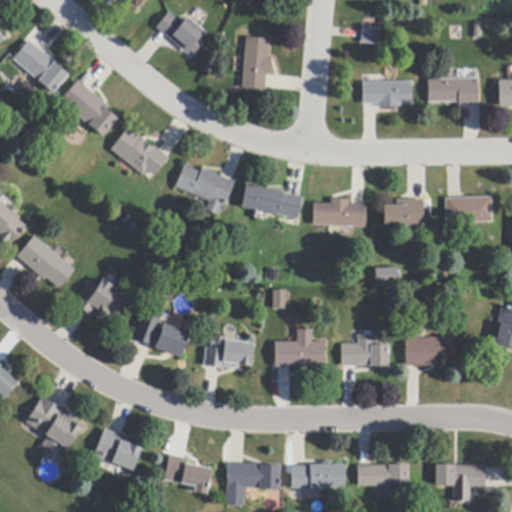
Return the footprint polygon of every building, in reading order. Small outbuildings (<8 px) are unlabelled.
[(144,0),(136,10),(124,0),(144,0)] [(189,20),(199,29),(204,33),(199,40),(203,44),(194,55),(190,51),(187,54),(168,39),(159,31),(156,29),(169,13),(183,24),(188,19),(189,20)] [(473,24),(482,24),(482,38),(473,38),(473,24)] [(361,39),(362,32),(362,28),(381,29),(380,46),(361,44),(361,39)] [(265,76),(264,89),(264,91),(242,89),(243,73),(245,58),(246,38),(269,40),(268,57),(271,57),(270,76),(265,76)] [(45,55),(57,64),(56,65),(69,76),(53,94),(13,60),(25,46),(29,41),(45,55)] [(478,103),(478,107),(464,107),(459,107),(459,102),(428,103),(428,80),(431,80),(445,80),(457,80),(476,79),(477,79),(478,103)] [(79,83),(94,95),(108,106),(105,110),(118,120),(104,137),(89,125),(89,126),(60,103),(78,81),(79,83)] [(511,108),(499,108),(499,82),(511,81),(511,108)] [(375,105),(364,105),(362,105),(362,83),(363,83),(387,83),(412,82),(412,104),(400,104),(400,108),(379,108),(379,105),(375,105)] [(155,148),(168,158),(169,159),(154,177),(147,171),(143,176),(110,150),(127,129),(140,139),(141,138),(146,143),(153,149),(154,147),(155,148)] [(202,169),(221,177),(231,182),(234,183),(224,208),(221,207),(218,216),(208,212),(206,211),(209,202),(200,198),(175,188),(184,166),(200,173),(202,169)] [(286,194),(301,197),(302,198),(299,214),(298,219),(278,215),(242,208),(247,185),(282,193),(282,194),(286,194)] [(445,199),(449,198),(461,198),(491,198),(492,223),(445,224),(445,199)] [(353,206),(364,206),(367,206),(366,228),(340,227),(329,226),(313,226),(314,204),(331,205),(331,200),(349,200),(348,205),(353,206)] [(423,201),(424,227),(384,228),(383,206),(396,206),(396,200),(409,200),(423,200),(423,201)] [(8,249),(0,241),(0,202),(7,209),(9,205),(18,213),(14,217),(26,227),(8,249)] [(64,262),(71,267),(75,271),(59,290),(46,279),(44,281),(31,270),(29,268),(17,258),(18,257),(34,237),(64,262)] [(373,268),(374,284),(395,283),(395,267),(373,268)] [(88,315),(78,308),(74,305),(88,284),(97,290),(104,280),(113,287),(112,288),(127,298),(117,312),(114,309),(109,316),(98,318),(92,314),(91,317),(88,315)] [(287,291),(287,309),(273,309),(273,291),(287,291)] [(511,349),(496,346),(500,325),(498,325),(502,306),(511,308),(511,349)] [(181,358),(156,349),(158,344),(153,343),(152,346),(151,346),(135,339),(133,339),(143,314),(153,318),(156,310),(163,313),(160,322),(161,322),(159,329),(162,330),(164,326),(177,331),(179,328),(191,332),(181,358)] [(325,367),(291,368),(276,368),(276,364),(276,343),(298,343),(298,329),(313,329),(313,343),(325,342),(325,367)] [(376,346),(389,346),(389,367),(356,367),(344,367),(342,367),(342,345),(354,345),(359,345),(359,335),(374,336),(374,346),(376,346)] [(219,370),(208,368),(204,368),(206,348),(211,348),(212,336),(227,338),(227,341),(254,345),(251,367),(238,365),(238,370),(223,368),(223,370),(219,370)] [(420,367),(408,367),(406,367),(406,339),(409,339),(424,339),(454,339),(454,363),(437,363),(437,367),(420,367)] [(0,362),(1,363),(3,364),(0,368),(18,382),(5,399),(0,395),(0,362)] [(44,399),(62,410),(64,411),(63,414),(74,421),(72,423),(82,429),(68,451),(62,447),(56,455),(42,446),(48,437),(26,423),(43,398),(44,399)] [(107,431),(121,436),(124,437),(123,440),(133,444),(132,446),(142,450),(134,472),(116,465),(116,467),(113,466),(102,462),(93,458),(104,429),(107,431)] [(172,456),(185,458),(187,459),(186,465),(211,470),(206,495),(195,492),(194,492),(195,488),(188,486),(164,482),(170,455),(172,456)] [(345,489),(307,489),(293,489),(292,489),(292,474),(292,467),(306,467),(310,467),(310,466),(323,466),(323,462),(333,462),(333,465),(345,465),(345,489)] [(232,464),(243,465),(262,466),(262,467),(281,468),(280,488),(279,491),(266,490),(226,488),(228,464),(232,464)] [(358,467),(361,467),(372,467),(409,466),(409,486),(390,486),(390,487),(358,488),(358,467)] [(485,468),(485,486),(485,489),(470,488),(470,497),(470,502),(453,502),(453,487),(435,487),(436,466),(485,467),(485,468)]
